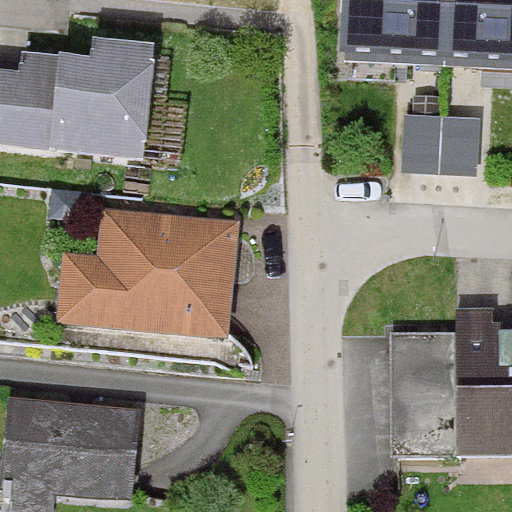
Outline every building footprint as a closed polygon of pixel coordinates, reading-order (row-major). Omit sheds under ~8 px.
[(511,0),(343,0),(341,51),(346,51),(345,60),(511,68),(511,0)] [(0,143),(142,157),(152,54),(102,49),(100,71),(29,64),(27,84),(0,81),(0,143)] [(440,95),(413,94),(412,113),(439,114),(440,95)] [(480,118),(403,114),(400,172),(477,176),(480,118)] [(235,229),(110,218),(106,265),(70,262),(64,321),(225,336),(235,229)] [(493,308),(458,309),(458,333),(392,334),(394,453),(511,451),(511,321),(493,321),(493,308)] [(136,418),(16,407),(8,507),(45,511),(47,490),(129,497),(136,418)]
